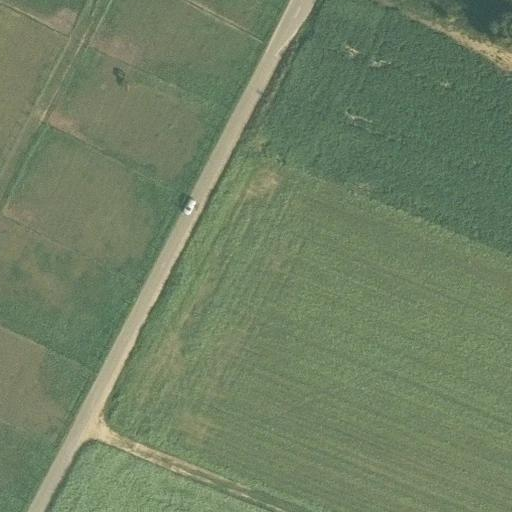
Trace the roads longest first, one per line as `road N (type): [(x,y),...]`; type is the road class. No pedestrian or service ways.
road 1 (unclassified): [(36,511),(294,0)]
road 2 (track): [(82,422),(299,511)]
